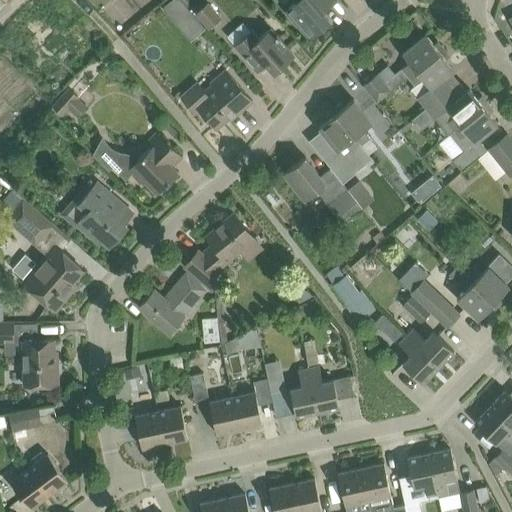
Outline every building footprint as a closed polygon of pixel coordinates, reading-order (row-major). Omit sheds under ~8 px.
[(180,0),(170,0),(162,7),(174,22),(189,10),(180,0)] [(198,0),(192,6),(200,13),(206,20),(219,10),(211,0),(198,0)] [(296,0),(297,1),(286,10),(310,38),(329,21),(321,12),(330,4),(326,0),(296,0)] [(252,29),(234,45),(257,72),(267,63),(274,72),(294,54),(271,28),(259,38),(252,29)] [(402,68),(409,76),(443,48),(437,40),(434,43),(426,33),(402,52),(410,61),(402,68)] [(450,55),(443,48),(409,76),(416,84),(411,88),(426,107),(449,89),(441,79),(454,68),(446,58),(450,55)] [(377,73),(363,84),(377,101),(409,76),(402,68),(385,82),(377,73)] [(196,83),(181,96),(195,113),(200,109),(216,128),(229,117),(231,119),(253,100),(226,69),(211,82),(214,87),(206,95),(196,83)] [(458,81),(449,89),(426,107),(435,118),(435,117),(449,134),(451,132),(488,102),(482,95),(478,98),(470,88),(466,91),(458,81)] [(69,87),(52,106),(63,115),(69,108),(71,110),(80,100),(78,98),(80,97),(69,87)] [(341,103),(333,109),(361,144),(370,137),(363,129),(372,122),(354,98),(344,106),(341,103)] [(465,169),(489,149),(480,137),(498,123),(490,113),(494,110),(488,102),(451,132),(465,149),(455,157),(465,169)] [(329,139),(316,149),(331,167),(341,180),(354,169),(355,170),(371,156),(361,144),(333,109),(326,115),(329,118),(319,126),(329,139)] [(126,179),(132,173),(141,182),(144,179),(157,193),(178,172),(172,166),(182,155),(158,131),(147,142),(151,146),(138,159),(131,154),(124,152),(117,150),(107,160),(112,166),(126,179)] [(489,149),(511,175),(511,174),(511,133),(510,131),(489,149)] [(305,156),(284,173),(305,200),(317,190),(327,203),(346,187),(341,180),(331,167),(321,175),(305,156)] [(441,185),(433,174),(423,182),(432,193),(441,185)] [(112,213),(122,202),(97,181),(80,200),(76,197),(62,213),(76,225),(78,223),(100,243),(103,239),(110,245),(127,225),(112,213)] [(358,181),(339,197),(352,213),(371,197),(358,181)] [(7,219),(36,243),(53,223),(24,199),(7,219)] [(418,217),(430,230),(439,221),(427,208),(418,217)] [(218,267),(254,237),(234,213),(206,236),(213,244),(202,253),(198,250),(185,265),(212,288),(225,273),(218,267)] [(395,232),(408,247),(422,233),(409,219),(395,232)] [(73,280),(83,268),(68,255),(55,244),(23,281),(55,309),(77,284),(73,280)] [(473,266),(465,274),(497,305),(504,298),(501,295),(510,286),(506,282),(511,275),(511,265),(499,253),(480,273),(473,266)] [(462,257),(456,263),(464,271),(470,265),(462,257)] [(456,266),(449,274),(465,289),(457,297),(479,318),(487,309),(491,312),(497,305),(465,274),(456,266)] [(139,306),(170,332),(185,314),(184,313),(205,288),(186,272),(165,297),(154,288),(139,306)] [(332,285),(353,311),(359,320),(373,310),(347,274),(332,285)] [(412,290),(449,326),(462,312),(425,277),(412,290)] [(284,291),(296,299),(305,287),(293,279),(284,291)] [(403,304),(421,321),(431,312),(412,294),(403,304)] [(216,296),(217,304),(222,344),(224,343),(228,341),(222,296),(216,296)] [(313,298),(297,306),(303,318),(319,310),(313,298)] [(383,313),(375,321),(394,341),(402,332),(383,313)] [(14,320),(0,320),(0,340),(13,341),(13,339),(14,322),(14,320)] [(228,341),(224,343),(227,354),(240,348),(261,346),(255,326),(228,341)] [(414,328),(407,335),(439,366),(454,350),(433,330),(425,339),(414,328)] [(439,366),(407,335),(399,343),(410,354),(403,363),(424,382),(439,366)] [(54,338),(23,339),(24,384),(58,384),(57,351),(55,351),(54,338)] [(293,347),(296,359),(304,357),(302,345),(293,347)] [(319,365),(309,368),(318,411),(340,407),(334,378),(322,381),(319,365)] [(138,366),(124,369),(127,378),(140,375),(138,366)] [(318,411),(309,368),(298,370),(301,385),(290,388),(296,416),(318,411)] [(197,403),(210,401),(204,371),(191,374),(197,403)] [(283,379),(269,382),(271,392),(285,389),(283,379)] [(511,382),(490,406),(511,426),(511,382)] [(166,390),(155,393),(156,401),(168,399),(166,390)] [(255,391),(232,396),(240,428),(262,423),(255,391)] [(232,396),(210,401),(212,414),(217,433),(240,428),(232,396)] [(181,405),(158,410),(165,442),(188,437),(181,405)] [(495,442),(503,448),(511,455),(511,426),(490,406),(474,422),(495,442)] [(9,415),(15,433),(32,426),(26,409),(9,415)] [(165,442),(158,410),(135,415),(142,447),(165,442)] [(450,448),(429,452),(438,496),(460,491),(450,448)] [(511,455),(503,448),(494,457),(504,466),(511,474),(511,455)] [(438,496),(429,452),(407,457),(411,477),(413,485),(424,483),(428,498),(438,496)] [(48,453),(29,467),(49,493),(68,479),(48,453)] [(494,457),(488,462),(495,475),(504,466),(494,457)] [(384,462),(361,467),(370,511),(391,511),(390,507),(394,506),(384,462)] [(49,493),(29,467),(10,481),(30,507),(49,493)] [(346,511),(370,511),(361,467),(338,472),(345,505),(368,500),(345,505),(346,511)] [(315,477),(292,482),(298,511),(312,511),(322,510),(315,477)] [(298,511),(292,482),(269,487),(274,511),(298,511)] [(486,486),(476,488),(479,502),(489,500),(486,486)] [(459,492),(463,511),(479,511),(474,489),(459,492)] [(249,511),(245,492),(222,497),(225,511),(249,511)] [(225,511),(222,497),(200,502),(201,511),(225,511)] [(422,511),(420,500),(405,503),(406,511),(422,511)] [(406,511),(405,503),(394,506),(390,507),(391,511),(406,511)]
